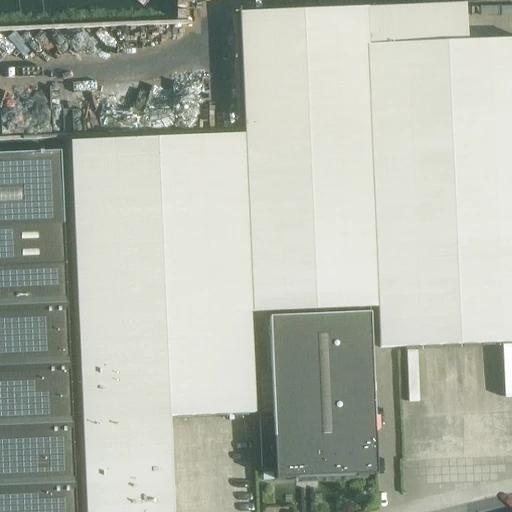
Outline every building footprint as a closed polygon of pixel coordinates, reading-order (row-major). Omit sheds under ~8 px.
[(377,10),(366,11),(379,308),(380,349),(469,345),(511,343),(511,42),(469,44),(468,23),(467,6),(377,10)] [(246,137),(242,137),(249,313),(379,308),(366,11),(241,16),(246,137)] [(249,313),(242,137),(218,138),(71,145),(86,511),(172,511),(168,417),(221,416),(253,414),(249,313)] [(0,511),(75,511),(64,226),(61,154),(0,156),(0,511)] [(269,319),(274,451),(276,479),(376,475),(376,447),(370,315),(269,319)]
